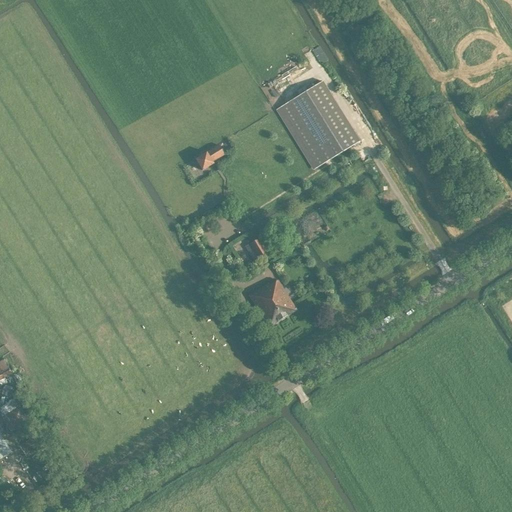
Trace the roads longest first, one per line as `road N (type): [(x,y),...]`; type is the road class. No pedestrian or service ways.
road 1 (tertiary): [(84,511),(511,244)]
road 2 (unknown): [(293,382),(216,236),(233,220)]
